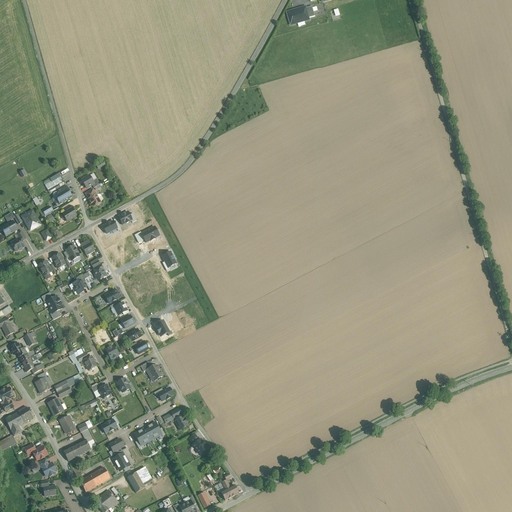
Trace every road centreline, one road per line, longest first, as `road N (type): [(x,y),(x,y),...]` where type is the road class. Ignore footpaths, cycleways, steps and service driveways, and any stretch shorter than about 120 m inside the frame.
road 1 (unclassified): [(511,344),(413,0)]
road 2 (unclassified): [(89,227),(189,163),(285,0)]
road 3 (tertiary): [(248,494),(511,366)]
road 4 (unclassified): [(89,227),(24,0)]
road 5 (residential): [(157,353),(107,376),(73,306),(117,280)]
road 6 (residential): [(91,511),(0,357)]
